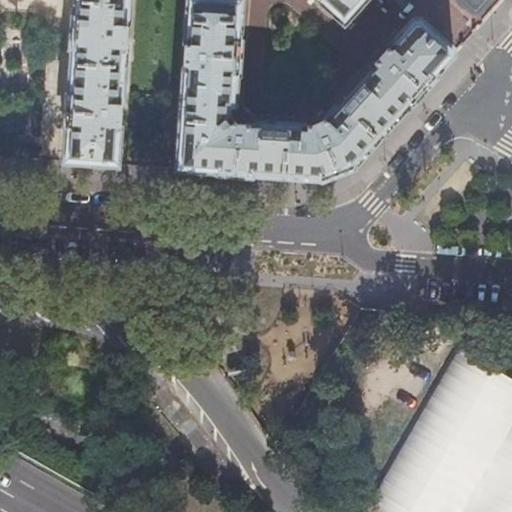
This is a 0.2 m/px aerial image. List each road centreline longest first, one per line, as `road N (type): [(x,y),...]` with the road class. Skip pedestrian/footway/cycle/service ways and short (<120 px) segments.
road 1 (trunk): [(308,511),(280,490),(162,348),(80,301),(0,293)]
road 2 (residential): [(335,231),(0,211)]
road 3 (residential): [(335,231),(369,260),(511,271)]
road 4 (residential): [(460,114),(373,205),(335,231)]
